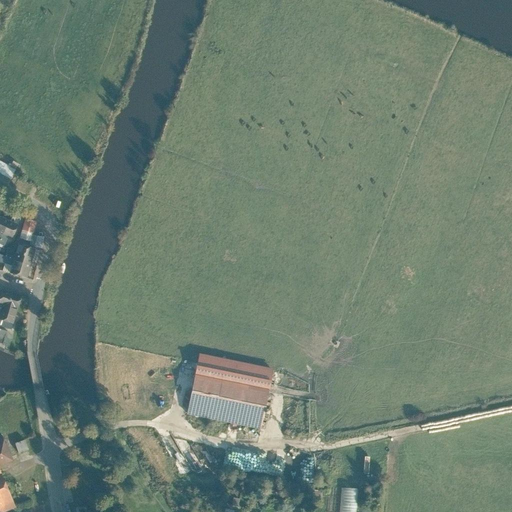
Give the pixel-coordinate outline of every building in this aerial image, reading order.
[(16,169),(0,161),(0,174),(10,180),(16,169)] [(21,212),(14,209),(11,216),(18,219),(21,212)] [(0,216),(0,233),(3,235),(10,220),(0,216)] [(37,222),(26,219),(23,230),(34,233),(37,222)] [(10,220),(3,235),(12,239),(18,224),(10,220)] [(8,237),(3,235),(0,241),(0,243),(5,245),(8,237)] [(19,244),(14,258),(32,263),(36,249),(19,244)] [(14,258),(10,273),(27,278),(32,263),(14,258)] [(22,295),(3,290),(0,300),(0,321),(14,325),(22,295)] [(273,369),(199,354),(187,415),(261,429),(273,369)] [(0,511),(7,511),(16,509),(0,468),(14,463),(2,434),(0,435),(0,511)] [(25,440),(15,444),(19,453),(29,450),(25,440)] [(356,511),(358,490),(340,489),(338,511),(356,511)]
